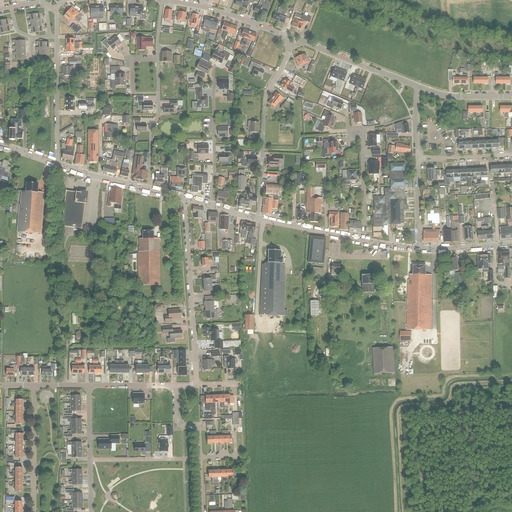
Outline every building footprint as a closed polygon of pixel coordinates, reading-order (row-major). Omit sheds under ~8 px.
[(243,0),(241,7),(247,9),(249,3),(250,0),(243,0)] [(260,14),(265,1),(261,0),(260,0),(260,3),(259,3),(258,6),(256,6),(254,12),(260,14)] [(266,16),(271,3),(265,0),(265,1),(260,14),(266,16)] [(81,20),(77,16),(79,13),(76,11),(76,12),(71,8),(67,12),(75,19),(75,18),(79,22),(81,20)] [(287,10),(283,8),(281,14),(278,21),(284,24),(287,18),(284,17),(284,15),(285,15),(287,10)] [(174,20),(175,17),(172,17),(171,17),(172,11),(166,10),(165,16),(164,16),(164,19),(174,20)] [(70,24),(75,19),(67,12),(63,17),(68,21),(67,21),(70,24)] [(179,12),(179,14),(177,14),(177,18),(178,18),(177,21),(185,22),(185,19),(186,13),(179,12)] [(275,13),(272,19),(278,21),(281,14),(278,13),(278,14),(275,13)] [(198,22),(199,16),(193,14),(191,20),(190,23),(197,25),(198,22)] [(301,20),(297,29),(303,31),(305,25),(306,26),(307,22),(310,23),(311,18),(303,15),(302,17),(301,20)] [(209,29),(212,19),(206,17),(203,28),(209,29)] [(297,29),(301,20),(294,17),(293,21),(294,21),(291,26),(297,29)] [(216,31),(218,21),(212,19),(209,29),(216,31)] [(228,27),(229,24),(224,23),(222,30),(224,31),(222,39),(226,40),(227,36),(228,33),(230,28),(228,27)] [(76,34),(81,29),(78,26),(77,27),(74,24),(70,29),(76,34)] [(228,33),(235,35),(237,27),(229,24),(228,27),(230,28),(228,33)] [(0,32),(0,34),(10,32),(8,25),(0,27),(0,32)] [(248,34),(249,31),(244,29),(241,37),(244,38),(247,39),(249,35),(248,34)] [(248,40),(245,47),(248,48),(249,45),(251,41),(254,42),(257,34),(249,31),(248,34),(249,35),(247,39),(248,40)] [(117,48),(122,44),(116,37),(111,40),(117,48)] [(145,47),(152,47),(152,39),(145,39),(145,38),(137,38),(137,51),(145,51),(145,47)] [(117,48),(111,40),(109,42),(106,39),(102,43),(107,49),(110,47),(113,51),(117,48)] [(269,55),(278,52),(274,39),(265,42),(269,55)] [(216,62),(220,53),(218,52),(215,51),(211,59),(216,62)] [(171,62),(172,52),(162,52),(162,62),(171,62)] [(223,60),(227,62),(230,55),(224,52),(223,55),(220,53),(216,62),(221,64),(223,60)] [(304,65),(310,62),(309,59),(308,59),(306,54),(300,56),(304,65)] [(298,67),(304,65),(300,56),(295,58),(297,64),(296,64),(298,67)] [(198,72),(196,76),(195,78),(202,81),(205,76),(204,76),(205,73),(208,75),(212,66),(200,61),(196,69),(202,72),(201,74),(198,72)] [(261,77),(262,76),(264,72),(259,70),(261,66),(252,62),(249,68),(254,70),(253,73),(261,77)] [(72,74),(74,74),(73,66),(62,67),(62,74),(64,74),(64,76),(72,76),(72,74)] [(334,67),(331,77),(337,79),(341,70),(334,67)] [(341,70),(337,79),(343,82),(347,72),(341,70)] [(461,78),(460,78),(456,78),(456,73),(453,73),(453,71),(453,70),(450,70),(450,71),(449,71),(449,81),(454,81),(454,84),(461,84),(461,78)] [(111,77),(111,80),(115,80),(125,80),(125,75),(120,75),(120,71),(111,71),(111,77)] [(432,73),(431,80),(443,82),(444,75),(432,73)] [(463,78),(463,73),(460,73),(460,78),(461,78),(461,84),(468,84),(468,78),(463,78)] [(353,75),(350,84),(356,87),(360,77),(353,75)] [(296,76),(292,82),(303,88),(306,82),(296,76)] [(360,77),(356,87),(362,89),(366,80),(360,77)] [(228,90),(228,80),(218,79),(218,87),(219,87),(219,89),(228,90)] [(284,79),(280,87),(287,91),(291,94),(293,90),(295,88),(294,87),(291,85),(292,83),(284,79)] [(197,104),(197,108),(201,108),(201,107),(207,107),(207,97),(204,97),(202,95),(202,90),(196,90),(196,96),(197,96),(197,104)] [(276,109),(284,99),(276,93),(268,103),(276,109)] [(329,101),(327,106),(333,109),(334,106),(341,109),(343,103),(334,99),(332,103),(329,101)] [(287,109),(289,106),(291,104),(286,101),(282,106),(287,109)] [(164,106),(164,113),(173,113),(173,106),(177,106),(177,102),(171,102),(171,106),(164,106)] [(25,121),(26,110),(18,110),(18,119),(17,119),(17,120),(11,120),(11,129),(10,129),(9,140),(15,141),(15,139),(23,139),(23,133),(21,133),(21,121),(25,121)] [(324,120),(334,124),(336,119),(329,116),(331,113),(325,111),(322,116),(326,118),(324,120)] [(334,124),(324,120),(323,123),(320,122),(316,130),(322,133),(325,127),(332,130),(334,124)] [(259,133),(259,123),(252,122),(252,121),(247,121),(247,127),(250,128),(249,133),(259,133)] [(408,124),(403,125),(403,122),(395,124),(396,130),(401,129),(401,134),(409,133),(408,124)] [(219,137),(227,137),(227,127),(219,127),(219,128),(218,128),(218,136),(219,136),(219,137)] [(98,159),(98,131),(88,131),(88,159),(88,163),(97,163),(97,159),(98,159)] [(369,135),(368,135),(368,142),(368,147),(376,147),(376,135),(372,135),(372,134),(370,134),(369,135)] [(72,161),(74,153),(71,153),(72,147),(73,140),(67,139),(66,146),(67,146),(66,152),(63,151),(62,159),(72,161)] [(328,148),(338,148),(337,142),(330,143),(330,139),(323,140),(324,145),(327,145),(328,148)] [(499,148),(499,147),(504,147),(505,147),(505,139),(499,139),(499,140),(492,141),(492,148),(493,148),(496,148),(496,149),(499,149),(499,148)] [(397,144),(396,147),(389,146),(388,153),(393,154),(394,151),(408,153),(408,152),(409,152),(410,148),(407,147),(407,146),(403,145),(397,144)] [(208,154),(208,145),(198,145),(194,145),(194,149),(198,149),(198,154),(199,154),(208,154)] [(83,166),(85,156),(82,156),(83,146),(78,146),(77,155),(76,155),(75,165),(83,166)] [(331,154),(338,153),(338,148),(328,148),(328,154),(324,154),(325,158),(331,157),(331,154)] [(123,158),(124,154),(114,151),(112,160),(107,159),(106,164),(104,164),(102,172),(115,175),(115,173),(116,173),(117,170),(120,170),(123,158)] [(198,154),(194,154),(194,152),(189,152),(189,160),(194,160),(194,162),(199,162),(199,154),(198,154)] [(283,157),(273,156),(273,160),(269,159),(268,166),(278,167),(279,163),(283,163),(283,157)] [(146,177),(147,171),(141,171),(141,169),(142,158),(134,157),(132,173),(134,173),(133,179),(144,181),(145,176),(146,177)] [(248,157),(248,161),(241,160),(241,166),(247,167),(247,164),(256,164),(257,158),(248,157)] [(8,166),(9,162),(3,160),(2,163),(0,162),(0,183),(2,176),(8,178),(11,168),(8,166)] [(378,162),(368,163),(369,174),(378,174),(378,170),(379,170),(378,162)] [(128,168),(129,164),(123,163),(121,170),(122,170),(120,176),(128,178),(129,171),(126,171),(126,167),(128,168)] [(373,201),(374,201),(374,208),(374,215),(373,215),(373,227),(382,227),(382,226),(389,225),(400,224),(403,223),(403,211),(408,210),(408,207),(406,207),(406,199),(403,200),(403,187),(406,187),(405,179),(404,179),(404,172),(405,172),(405,164),(390,164),(390,189),(384,189),(384,196),(373,197),(373,201)] [(167,180),(167,167),(161,167),(161,171),(161,176),(155,176),(155,183),(164,183),(164,180),(167,180)] [(186,178),(186,169),(177,168),(176,177),(170,177),(170,187),(177,188),(178,189),(181,190),(182,188),(183,178),(186,178)] [(428,169),(428,182),(435,182),(435,176),(440,176),(440,170),(435,171),(435,169),(428,169)] [(453,170),(449,170),(449,169),(446,169),(446,171),(447,178),(444,178),(445,185),(450,185),(450,182),(454,182),(453,178),(453,170)] [(342,178),(342,185),(350,185),(350,180),(357,180),(357,170),(347,170),(347,178),(342,178)] [(208,175),(196,174),(196,177),(192,177),(191,186),(191,193),(197,193),(198,191),(201,192),(202,184),(207,184),(208,175)] [(19,204),(17,232),(41,234),(44,193),(37,192),(37,183),(27,183),(26,192),(21,191),(20,204),(19,204)] [(281,196),(281,191),(281,184),(266,184),(266,195),(281,196)] [(322,206),(322,199),(314,198),(315,187),(306,187),(306,198),(307,198),(307,209),(307,214),(310,214),(310,222),(317,223),(318,214),(320,214),(321,206),(322,206)] [(121,196),(122,190),(112,188),(111,193),(109,193),(107,207),(111,207),(111,203),(114,203),(113,209),(120,209),(122,196),(121,196)] [(228,193),(228,190),(223,189),(223,192),(218,191),(216,201),(226,203),(228,193)] [(66,190),(61,226),(83,229),(82,228),(85,204),(86,204),(85,204),(85,200),(86,199),(83,198),(81,195),(81,193),(76,192),(76,191),(76,192),(66,191),(66,190)] [(240,199),(238,207),(250,210),(252,201),(257,202),(257,198),(257,196),(250,195),(250,194),(250,191),(246,191),(246,194),(243,193),(243,195),(241,195),(240,199)] [(269,196),(269,199),(263,198),(263,207),(264,207),(264,208),(262,208),(262,214),(270,215),(271,209),(277,209),(278,196),(269,196)] [(192,213),(193,213),(193,218),(202,218),(202,214),(203,208),(193,207),(192,213)] [(300,207),(300,210),(296,209),(296,221),(305,221),(305,207),(300,207)] [(429,214),(428,214),(428,221),(432,221),(432,224),(435,224),(440,224),(439,208),(434,209),(434,210),(430,210),(431,214),(429,214)] [(497,209),(498,219),(505,219),(505,208),(497,209)] [(218,213),(212,213),(209,213),(208,222),(217,223),(218,213)] [(339,224),(339,219),(338,219),(338,213),(329,213),(329,217),(331,217),(331,227),(338,227),(338,223),(339,224)] [(340,213),(340,230),(348,230),(348,226),(349,226),(349,221),(348,221),(348,219),(347,219),(348,213),(340,213)] [(228,216),(220,215),(219,230),(227,230),(228,216)] [(349,221),(349,226),(348,232),(360,233),(361,222),(357,221),(349,221)] [(247,228),(248,223),(242,222),(239,234),(242,235),(241,238),(245,239),(246,236),(247,232),(244,232),(244,231),(247,231),(247,228)] [(246,243),(252,245),(251,250),(254,251),(256,246),(255,245),(257,240),(252,238),(253,233),(254,233),(256,225),(248,223),(247,228),(247,231),(249,232),(246,243)] [(423,243),(438,242),(438,237),(440,237),(439,230),(435,230),(435,224),(432,224),(432,230),(423,230),(423,243)] [(478,240),(486,240),(485,226),(481,227),(482,230),(483,230),(483,232),(478,232),(478,240)] [(485,226),(486,240),(494,239),(493,231),(487,231),(487,229),(488,229),(488,226),(485,226)] [(464,240),(473,240),(472,227),(463,228),(464,240)] [(501,239),(508,238),(507,227),(500,228),(501,239)] [(138,247),(138,286),(160,286),(159,238),(153,239),(153,231),(142,231),(143,239),(139,239),(139,247),(138,247)] [(324,264),(326,238),(310,237),(308,263),(324,264)] [(284,316),(285,275),(284,275),(284,265),(282,265),(283,258),(280,258),(280,251),(268,251),(268,263),(262,265),(260,315),(284,316)] [(510,279),(510,267),(510,253),(504,253),(498,253),(498,256),(497,256),(497,259),(498,259),(498,264),(498,267),(505,267),(505,279),(510,279)] [(478,256),(478,270),(484,270),(484,272),(488,272),(488,282),(493,282),(493,271),(489,271),(489,264),(491,264),(490,256),(478,256)] [(449,271),(458,271),(457,257),(448,257),(449,271)] [(208,258),(202,259),(202,266),(208,266),(208,262),(212,262),(212,259),(208,259),(208,258)] [(338,275),(339,265),(332,264),(331,272),(331,274),(338,275)] [(407,281),(406,326),(406,330),(431,331),(432,275),(425,275),(426,266),(413,266),(412,275),(410,275),(410,281),(407,281)] [(209,279),(203,279),(204,286),(212,285),(211,284),(211,280),(216,280),(215,275),(209,275),(209,279)] [(362,293),(374,293),(374,275),(362,276),(362,293)] [(212,285),(204,286),(204,292),(212,291),(212,286),(216,286),(216,284),(211,284),(212,285)] [(214,297),(212,297),(204,297),(205,302),(204,302),(204,306),(205,306),(206,313),(205,313),(205,319),(210,319),(211,319),(214,318),(218,318),(218,310),(216,310),(215,308),(218,308),(217,302),(214,302),(214,297)] [(318,301),(309,301),(310,316),(318,316),(318,301)] [(180,310),(168,310),(169,316),(165,317),(165,323),(172,322),(171,319),(176,318),(176,317),(180,317),(180,310)] [(254,330),(254,326),(254,315),(245,315),(245,330),(254,330)] [(182,338),(181,330),(172,331),(172,327),(162,328),(163,334),(170,333),(170,339),(174,338),(182,338)] [(210,328),(203,328),(203,337),(210,337),(210,339),(212,341),(214,341),(215,348),(223,348),(222,340),(219,341),(219,333),(218,329),(214,329),(210,329),(210,328)] [(411,341),(411,332),(399,332),(399,341),(411,341)] [(373,374),(394,373),(392,347),(372,348),(373,374)] [(187,376),(187,367),(186,367),(186,351),(185,351),(178,351),(178,354),(178,367),(178,376),(187,376)] [(227,369),(228,369),(235,369),(235,359),(229,359),(229,356),(223,356),(224,363),(227,363),(227,369)] [(204,370),(212,370),(211,360),(203,360),(204,370)] [(42,367),(42,376),(51,376),(51,370),(55,370),(55,364),(51,364),(51,368),(47,368),(47,367),(42,367)] [(6,370),(6,376),(14,376),(14,370),(16,370),(16,365),(13,365),(13,366),(10,366),(10,370),(6,370)] [(144,394),(133,394),(133,404),(144,404),(144,394)] [(157,399),(154,399),(154,404),(164,404),(163,394),(157,394),(157,399)] [(233,396),(232,396),(230,396),(230,395),(224,395),(224,408),(227,408),(227,406),(234,406),(233,396)] [(209,410),(212,410),(211,396),(205,396),(200,396),(201,403),(206,403),(206,407),(209,407),(209,410)] [(68,411),(64,411),(64,414),(72,414),(72,411),(81,411),(81,403),(70,403),(71,408),(68,408),(68,411)] [(72,416),(64,416),(64,419),(68,419),(68,422),(71,422),(71,427),(81,427),(81,419),(72,419),(72,416)] [(68,434),(65,434),(65,438),(72,437),(72,434),(81,434),(81,427),(71,427),(71,431),(68,431),(68,434)] [(16,440),(23,440),(23,434),(20,434),(20,431),(11,431),(11,434),(12,434),(12,436),(16,436),(16,437),(13,437),(13,439),(16,439),(16,440)] [(119,444),(119,436),(111,436),(111,440),(106,440),(106,441),(103,441),(103,440),(99,441),(99,449),(100,449),(101,450),(103,450),(103,449),(111,449),(111,444),(119,444)] [(158,440),(158,445),(159,445),(159,452),(167,452),(167,440),(159,440),(158,440)] [(73,490),(66,490),(66,493),(69,493),(69,496),(72,496),(72,501),(82,501),(82,493),(74,493),(73,490)] [(70,508),(66,508),(66,511),(74,511),(74,508),(83,508),(82,501),(72,501),(72,505),(70,505),(70,508)]
